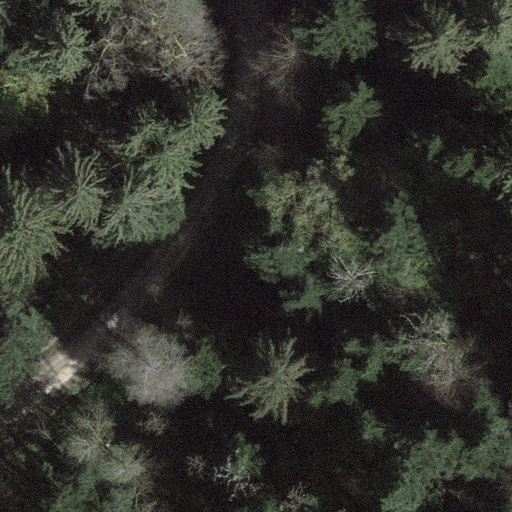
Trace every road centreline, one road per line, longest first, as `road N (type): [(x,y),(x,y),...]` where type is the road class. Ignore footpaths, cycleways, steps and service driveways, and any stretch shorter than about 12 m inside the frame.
road 1 (track): [(251,0),(221,131),(157,257),(69,360),(0,414)]
road 2 (track): [(511,275),(458,217),(234,82)]
